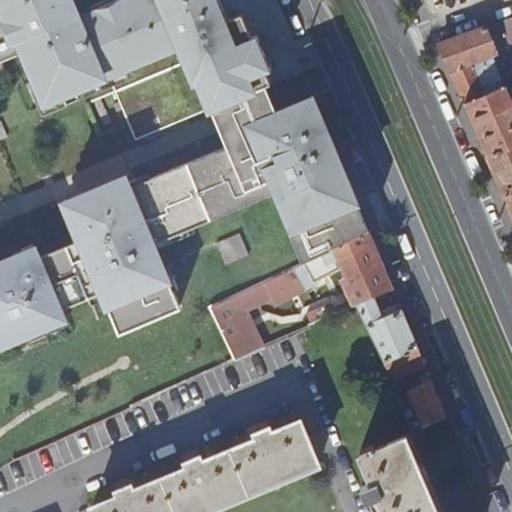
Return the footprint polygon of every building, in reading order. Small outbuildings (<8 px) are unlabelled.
[(115,91),(186,60),(160,0),(111,0),(81,13),(76,15),(69,0),(0,0),(0,62),(18,55),(45,120),(115,91)] [(160,0),(186,60),(115,91),(136,140),(212,107),(220,127),(228,145),(187,163),(211,219),(273,193),(303,263),(327,252),(370,234),(312,100),(277,114),(271,99),(266,87),(271,85),(241,16),(229,21),(219,0),(160,0)] [(511,18),(502,22),(511,51),(511,18)] [(456,83),(466,106),(507,87),(494,57),(498,54),(487,28),(440,44),(456,83)] [(466,106),(488,159),(511,148),(511,98),(507,87),(466,106)] [(511,148),(488,159),(504,198),(511,194),(511,148)] [(211,219),(187,163),(130,187),(126,178),(66,202),(82,240),(68,245),(89,296),(103,290),(120,333),(180,307),(153,243),(211,219)] [(342,279),(352,299),(354,305),(373,296),(392,287),(370,234),(327,252),(332,263),(340,259),(348,276),(342,279)] [(46,314),(89,296),(68,245),(25,263),(22,254),(0,263),(0,344),(50,323),(46,314)] [(383,366),(418,347),(400,305),(380,314),(373,296),(354,305),(382,364),(383,366)] [(346,309),(354,305),(352,299),(343,303),(346,309)] [(309,326),(340,312),(334,300),(303,314),(309,326)] [(426,366),(418,347),(383,366),(390,381),(426,366)] [(414,431),(447,416),(428,371),(417,375),(421,385),(408,390),(415,406),(405,411),(414,431)] [(299,423),(269,435),(267,430),(254,436),(256,441),(200,464),(199,459),(184,465),(186,470),(131,492),(129,487),(114,493),(116,498),(89,509),(90,511),(208,511),(317,467),(315,463),(299,423)] [(361,454),(373,483),(362,488),(368,502),(379,497),(384,511),(437,511),(404,435),(375,448),(374,444),(361,449),(362,453),(361,454)]
